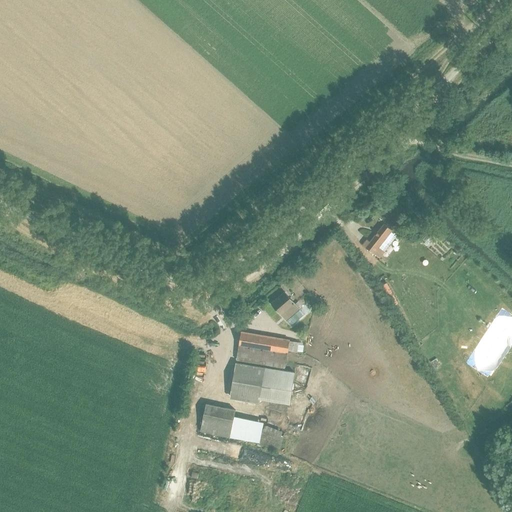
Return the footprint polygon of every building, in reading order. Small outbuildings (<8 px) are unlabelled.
[(367,240),(363,245),(380,258),(398,235),(385,224),(370,242),(367,240)] [(431,231),(424,239),(428,243),(435,235),(431,231)] [(399,304),(387,283),(383,285),(395,306),(399,304)] [(300,310),(285,292),(272,304),(287,321),(291,326),(305,314),(301,309),(300,310)] [(239,345),(237,361),(286,368),(289,351),(302,353),(304,343),(290,341),(291,339),(242,331),(239,345)] [(237,363),(231,399),(260,403),(261,398),(289,403),(295,372),(237,363)] [(207,403),(201,431),(230,438),(236,410),(207,403)] [(249,418),(242,438),(279,451),(283,441),(298,446),(301,439),(285,433),(285,432),(249,418)] [(198,445),(209,448),(210,443),(200,440),(198,445)]
